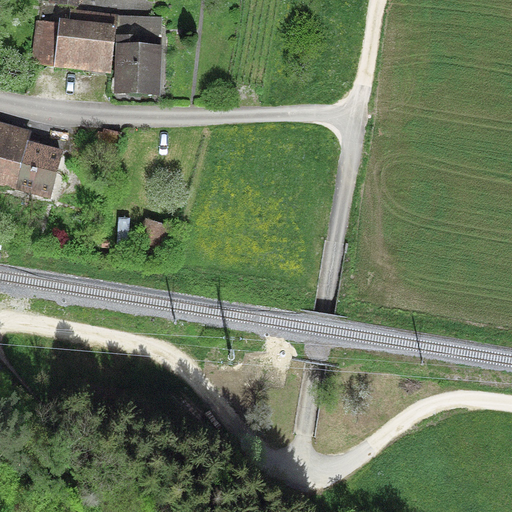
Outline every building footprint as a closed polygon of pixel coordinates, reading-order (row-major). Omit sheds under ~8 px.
[(115,27),(60,20),(59,27),(56,68),(56,70),(111,74),(115,27)] [(30,66),(56,68),(59,27),(32,23),(30,66)] [(121,38),(117,91),(154,93),(157,40),(121,38)] [(0,129),(0,190),(10,194),(13,185),(48,195),(59,158),(24,148),(27,138),(0,129)] [(117,138),(93,132),(91,139),(115,145),(117,138)] [(165,228),(144,226),(139,257),(161,260),(165,228)]
